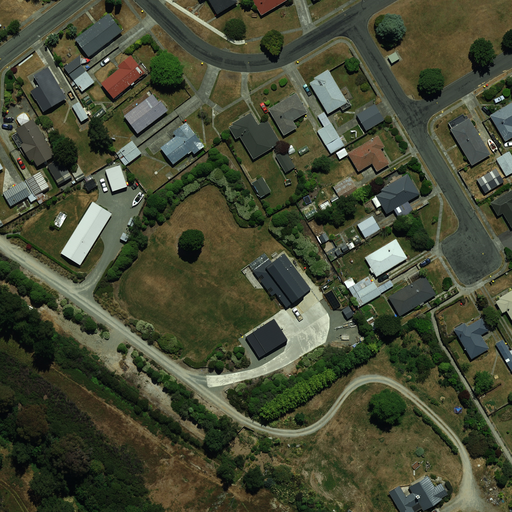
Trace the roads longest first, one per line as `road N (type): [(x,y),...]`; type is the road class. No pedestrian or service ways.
road 1 (residential): [(146,0),(200,49),(238,63),(287,56),(350,19)]
road 2 (residential): [(409,119),(467,219),(472,255)]
